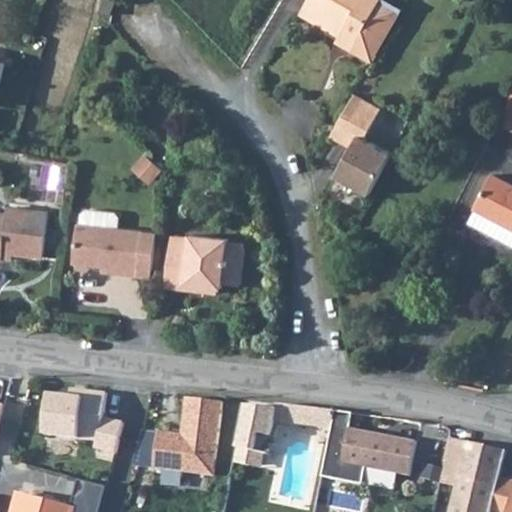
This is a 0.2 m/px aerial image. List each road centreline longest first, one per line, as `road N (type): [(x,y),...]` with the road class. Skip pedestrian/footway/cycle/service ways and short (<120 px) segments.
road 1 (residential): [(316,391),(286,178),(252,125),(155,25)]
road 2 (residential): [(316,391),(0,349)]
road 3 (residential): [(511,428),(414,403),(316,391)]
